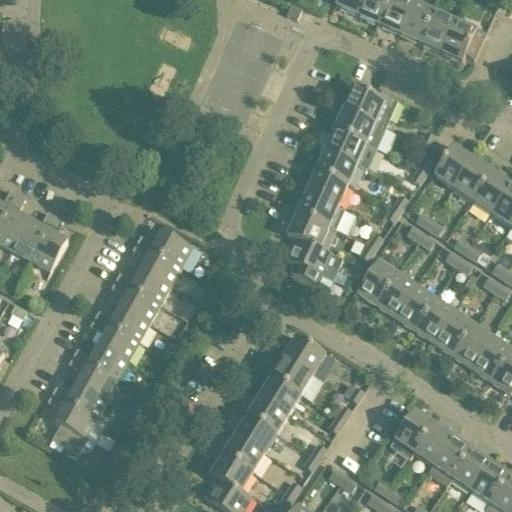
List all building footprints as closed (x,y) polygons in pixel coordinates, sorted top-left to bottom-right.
[(316,0),(312,0),(310,7),(320,10),(322,2),(316,0)] [(340,0),(335,11),(357,21),(366,0),(340,0)] [(366,0),(357,21),(378,30),(391,0),(366,0)] [(391,0),(378,30),(399,39),(413,7),(416,0),(391,0)] [(413,7),(399,39),(420,48),(433,16),(413,7)] [(291,9),(289,15),(286,20),(297,25),(302,14),(291,9)] [(433,16),(420,48),(441,58),(455,26),(433,16)] [(477,35),(455,26),(441,58),(462,67),(465,62),(474,66),(485,40),(477,36),(477,35)] [(353,93),(343,115),(386,134),(398,107),(363,91),(360,96),(353,93)] [(386,134),(343,115),(334,136),(376,155),(386,134)] [(192,135),(183,152),(194,158),(203,141),(192,135)] [(376,155),(334,136),(324,157),(356,171),(356,170),(367,175),(376,155)] [(429,153),(435,141),(426,137),(421,149),(429,153)] [(454,194),(473,165),(453,152),(434,181),(454,194)] [(324,157),(315,178),(347,192),(356,171),(324,157)] [(426,179),(434,168),(426,162),(418,174),(426,179)] [(473,165),(454,194),(473,207),(492,178),(473,165)] [(426,179),(418,174),(411,184),(419,190),(426,179)] [(315,178),(306,199),(338,213),(347,192),(315,178)] [(511,191),(492,178),(473,207),(492,219),(511,191)] [(511,191),(492,219),(511,232),(511,229),(511,191)] [(12,210),(18,201),(10,196),(5,206),(12,210)] [(338,213),(306,199),(297,219),(329,233),(336,236),(345,216),(338,213)] [(410,206),(400,200),(392,211),(402,218),(410,206)] [(18,201),(12,210),(20,214),(25,205),(18,201)] [(0,233),(11,215),(0,209),(0,233)] [(402,218),(392,211),(385,223),(394,229),(402,218)] [(11,215),(0,233),(0,248),(12,256),(29,225),(11,215)] [(50,231),(56,222),(48,218),(43,227),(50,231)] [(426,235),(433,225),(422,218),(415,227),(426,235)] [(329,233),(297,219),(287,241),(294,244),(294,243),(319,254),(320,253),(329,233)] [(63,226),(56,222),(50,231),(58,236),(63,226)] [(48,236),(29,225),(12,256),(31,266),(48,236)] [(444,233),(433,225),(426,235),(438,243),(444,233)] [(418,248),(424,238),(413,231),(406,240),(418,248)] [(48,236),(31,266),(51,277),(68,247),(48,236)] [(151,256),(181,273),(192,254),(162,237),(151,256)] [(366,250),(376,256),(384,245),(374,238),(366,250)] [(436,246),(424,238),(418,248),(429,255),(436,246)] [(137,249),(146,254),(151,247),(141,241),(137,249)] [(294,244),(285,265),(294,269),(290,278),(317,290),(321,281),(333,286),(342,266),(330,260),(331,258),(320,253),(319,254),(294,243),(294,244)] [(464,260),(471,250),(460,243),(453,253),(464,260)] [(146,254),(137,249),(132,256),(142,262),(146,254)] [(376,256),(366,250),(359,262),(369,268),(376,256)] [(482,258),(471,250),(464,260),(476,268),(482,258)] [(151,256),(140,275),(171,292),(181,273),(151,256)] [(456,273),(462,263),(451,256),(444,266),(456,273)] [(474,271),(462,263),(456,273),(467,281),(474,271)] [(376,310),(398,277),(378,264),(357,297),(376,310)] [(354,268),(348,278),(357,283),(363,273),(354,268)] [(502,285),(509,276),(498,268),(491,278),(502,285)] [(140,275),(130,294),(160,311),(171,292),(140,275)] [(511,277),(509,276),(502,285),(511,291),(511,277)] [(398,277),(376,310),(395,323),(417,290),(398,277)] [(120,279),(116,286),(125,292),(130,284),(120,279)] [(494,298),(500,289),(489,281),(482,291),(494,298)] [(125,292),(116,286),(111,294),(121,299),(125,292)] [(500,289),(494,298),(505,306),(511,296),(500,289)] [(417,290),(395,323),(414,335),(436,302),(417,290)] [(160,311),(130,294),(119,313),(150,330),(160,311)] [(455,315),(436,302),(414,335),(433,348),(455,315)] [(27,317),(26,316),(15,310),(11,319),(23,325),(27,317)] [(150,330),(119,313),(109,331),(139,348),(150,330)] [(474,328),(455,315),(433,348),(452,361),(474,328)] [(99,317),(95,324),(104,329),(108,322),(99,317)] [(104,329),(95,324),(90,332),(100,337),(104,329)] [(474,328),(452,361),(471,373),(493,340),(474,328)] [(139,348),(109,331),(98,350),(129,367),(139,348)] [(511,353),(511,352),(493,340),(471,373),(490,386),(511,353)] [(283,363),(313,381),(325,361),(296,343),(283,363)] [(129,367),(98,350),(88,369),(118,386),(129,367)] [(511,396),(511,353),(490,386),(510,399),(511,396)] [(73,362),(83,368),(87,360),(77,355),(73,362)] [(83,368),(73,362),(69,370),(78,375),(83,368)] [(313,381),(283,363),(271,382),(301,400),(313,381)] [(88,369),(77,388),(107,405),(118,386),(88,369)] [(271,382),(259,401),(289,420),(301,400),(271,382)] [(77,388),(67,407),(97,424),(107,405),(77,388)] [(52,400),(61,405),(61,406),(66,398),(56,392),(52,400)] [(364,398),(356,393),(349,404),(357,409),(364,398)] [(61,405),(52,400),(48,407),(57,412),(61,405)] [(259,401),(247,421),(277,439),(289,420),(259,401)] [(60,430),(52,445),(79,460),(85,450),(92,454),(106,429),(97,424),(67,407),(55,427),(60,430)] [(336,423),(345,428),(352,417),(344,412),(336,423)] [(413,416),(390,452),(410,464),(414,458),(433,429),(413,416)] [(277,439),(247,421),(235,440),(265,459),(277,439)] [(345,428),(336,423),(329,434),(337,439),(345,428)] [(452,442),(433,429),(414,458),(432,471),(452,442)] [(265,459),(235,440),(223,460),(253,478),(265,459)] [(432,471),(433,471),(428,478),(448,491),(452,484),(451,483),(470,454),(452,442),(432,471)] [(318,450),(311,461),(319,466),(326,455),(318,450)] [(489,467),(470,454),(451,483),(452,484),(470,496),(489,467)] [(253,478),(223,460),(210,480),(217,484),(218,483),(240,498),(241,496),(253,478)] [(319,466),(311,461),(304,472),(312,477),(319,466)] [(509,480),(489,467),(470,496),(490,509),(509,480)] [(340,490),(345,482),(335,475),(329,483),(340,490)] [(511,511),(511,481),(509,480),(490,509),(487,511),(511,511)] [(357,489),(345,482),(340,490),(351,497),(357,489)] [(218,483),(217,484),(205,503),(219,511),(246,511),(252,503),(241,496),(240,498),(218,483)] [(292,485),(284,497),(294,503),(302,492),(292,485)] [(385,501),(391,493),(380,486),(375,494),(385,501)] [(391,493),(385,501),(397,509),(402,501),(391,493)] [(288,511),(294,503),(284,497),(276,508),(281,511),(288,511)] [(373,511),(380,511),(384,507),(373,500),(367,508),(373,511)]
